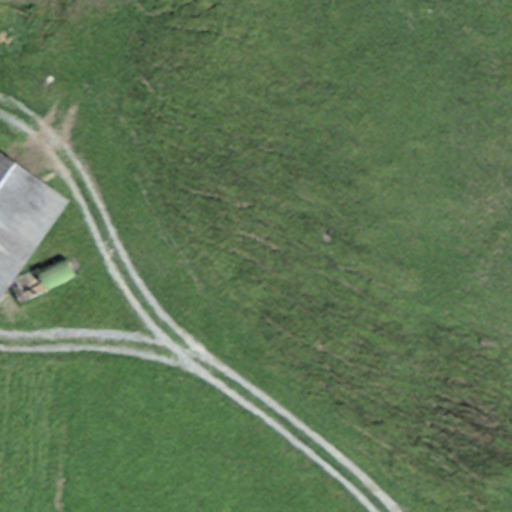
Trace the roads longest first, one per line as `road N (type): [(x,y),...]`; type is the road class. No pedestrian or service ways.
road 1 (track): [(0,108),(48,137),(72,167),(125,270),(173,336)]
road 2 (track): [(173,336),(386,511)]
road 3 (track): [(195,353),(0,342)]
